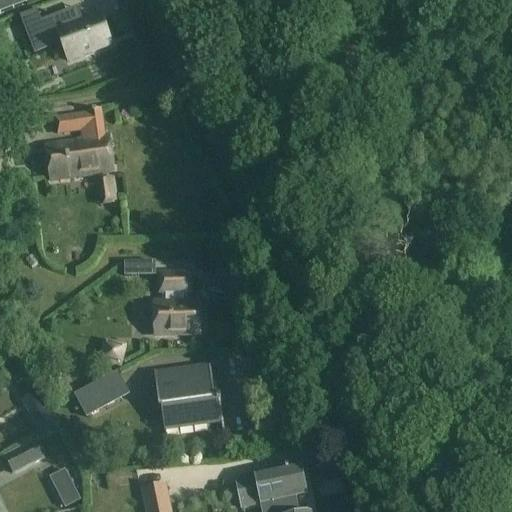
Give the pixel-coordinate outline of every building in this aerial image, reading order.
[(0,0),(5,12),(26,3),(25,0),(0,0)] [(98,31),(57,45),(64,68),(106,55),(98,31)] [(109,137),(105,137),(101,110),(89,112),(89,114),(56,119),(59,135),(81,132),(83,141),(46,146),(51,181),(114,172),(109,137)] [(155,263),(124,264),(124,277),(155,277),(155,263)] [(185,292),(190,292),(190,275),(161,276),(161,293),(166,293),(166,304),(155,304),(155,336),(200,335),(200,303),(185,303),(185,292)] [(123,347),(105,343),(101,360),(119,365),(123,347)] [(157,395),(149,396),(152,412),(162,410),(163,423),(177,421),(178,429),(221,423),(223,437),(225,437),(220,404),(221,404),(221,400),(217,401),(215,401),(210,365),(208,366),(209,369),(156,377),(156,373),(154,373),(157,395)] [(70,391),(60,374),(47,383),(58,399),(70,391)] [(75,397),(87,418),(129,395),(117,374),(75,397)] [(31,407),(41,401),(25,377),(15,383),(31,407)] [(29,417),(39,433),(53,425),(44,408),(29,417)] [(34,444),(6,459),(14,475),(42,460),(34,444)] [(308,497),(301,466),(236,480),(242,510),(262,506),(295,499),(308,497)] [(166,485),(142,490),(146,511),(171,511),(170,508),(166,485)] [(297,511),(295,499),(262,506),(262,511),(297,511)]
